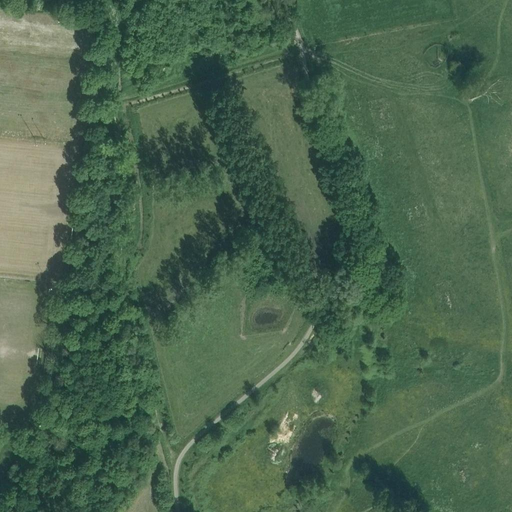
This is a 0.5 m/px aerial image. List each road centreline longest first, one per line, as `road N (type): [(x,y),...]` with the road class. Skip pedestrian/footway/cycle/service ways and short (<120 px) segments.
road 1 (track): [(509,0),(489,77),(466,100),(508,322),(503,374),(469,400),(361,453),(331,511)]
road 2 (track): [(175,471),(123,286),(133,183),(101,6)]
road 3 (track): [(162,424),(0,427)]
